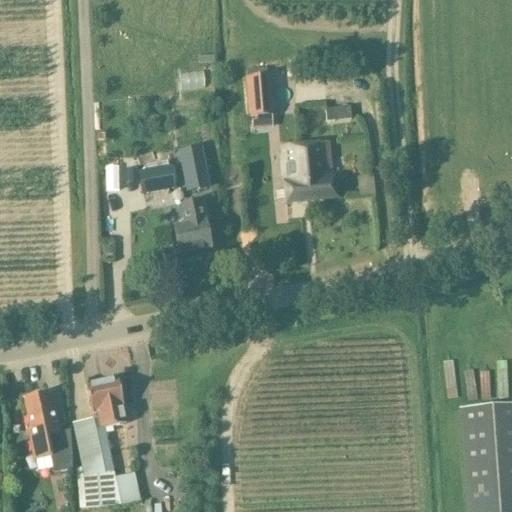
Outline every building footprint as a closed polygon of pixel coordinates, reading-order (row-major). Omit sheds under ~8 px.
[(249,58),(249,77),(269,77),(269,58),(249,58)] [(273,117),(269,79),(245,81),(249,119),(273,117)] [(173,110),(191,110),(190,94),(172,95),(173,110)] [(326,123),(334,122),(333,110),(325,111),(326,123)] [(199,142),(180,144),(184,197),(203,195),(199,142)] [(278,149),(285,206),(336,200),(330,144),(278,149)] [(137,174),(126,176),(129,197),(141,195),(142,197),(176,191),(171,166),(137,172),(137,174)] [(180,205),(184,226),(173,228),(179,257),(182,256),(183,261),(197,258),(197,253),(210,251),(204,222),(200,201),(180,205)] [(116,380),(85,387),(90,413),(94,412),(97,421),(102,420),(104,430),(126,425),(122,406),(116,380)] [(29,433),(30,433),(31,436),(28,437),(34,462),(50,459),(53,475),(72,471),(69,432),(57,435),(58,435),(51,437),(49,429),(57,427),(54,412),(52,412),(48,395),(23,400),(29,433)] [(511,511),(511,408),(461,413),(467,511),(511,511)] [(71,427),(81,470),(76,471),(79,511),(120,507),(140,504),(133,476),(114,479),(113,473),(114,473),(104,430),(102,420),(97,421),(71,427)]
